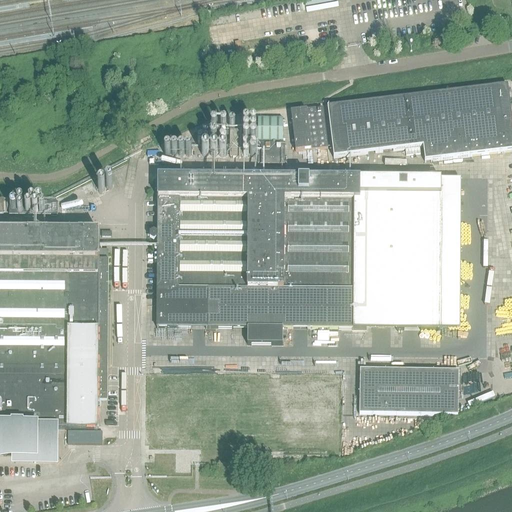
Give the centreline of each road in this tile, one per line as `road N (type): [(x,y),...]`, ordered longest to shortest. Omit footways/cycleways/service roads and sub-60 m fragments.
road 1 (unclassified): [(511,46),(219,93),(68,171),(0,175)]
road 2 (tertiary): [(197,511),(447,443),(511,416)]
road 3 (unknown): [(128,452),(0,470)]
